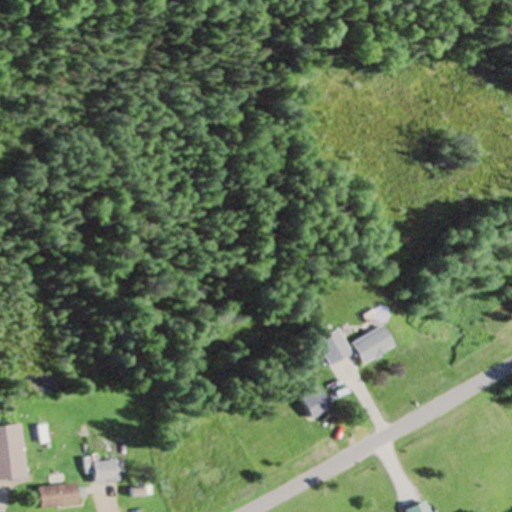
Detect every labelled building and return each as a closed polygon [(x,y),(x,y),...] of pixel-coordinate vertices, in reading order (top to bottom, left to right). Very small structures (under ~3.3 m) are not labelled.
[(344,346),(356,366),(388,347),(375,327),(344,346)] [(309,342),(323,368),(346,356),(332,330),(309,342)] [(0,428),(0,481),(19,480),(14,427),(0,428)] [(113,483),(110,461),(85,464),(88,486),(113,483)] [(33,510),(72,507),(70,485),(32,488),(33,510)]
